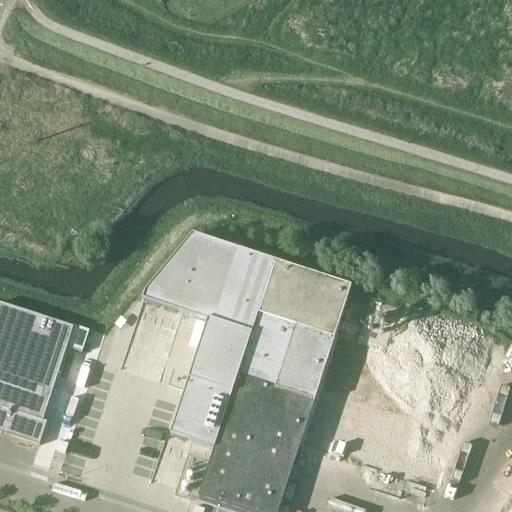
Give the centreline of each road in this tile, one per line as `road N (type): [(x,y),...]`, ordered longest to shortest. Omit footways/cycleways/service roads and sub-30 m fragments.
road 1 (track): [(123,0),(197,33),(247,35),(333,61),(511,131)]
road 2 (track): [(374,83),(254,75),(217,86)]
